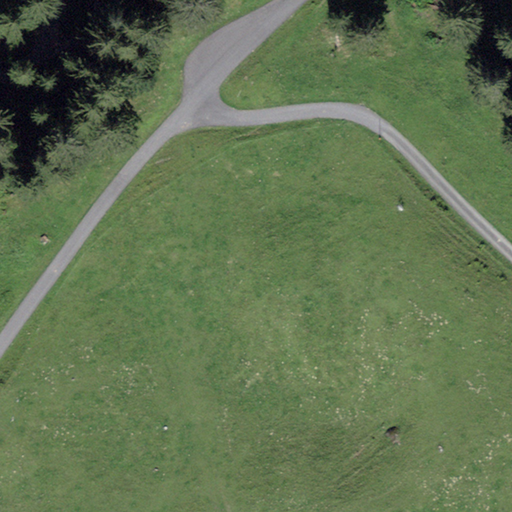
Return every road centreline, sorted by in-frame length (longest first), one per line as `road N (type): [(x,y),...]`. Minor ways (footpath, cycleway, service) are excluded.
road 1 (unclassified): [(0,349),(147,150),(298,0)]
road 2 (track): [(511,243),(361,119),(305,114),(226,122),(199,99)]
